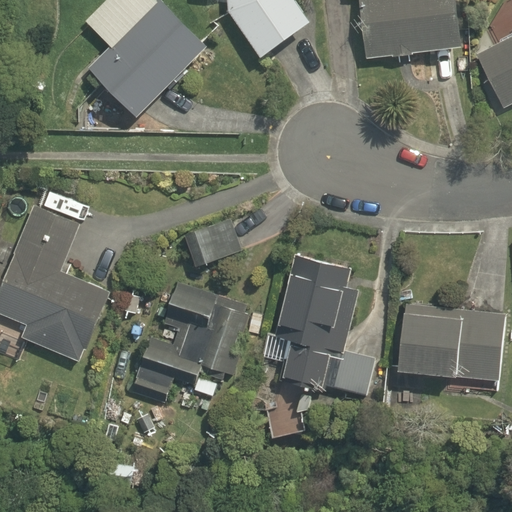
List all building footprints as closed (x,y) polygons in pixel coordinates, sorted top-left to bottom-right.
[(85,71),(128,114),(201,45),(158,0),(156,0),(151,6),(145,0),(96,0),(78,18),(108,50),(85,71)] [(219,0),(221,11),(253,55),(306,16),(293,0),(219,0)] [(349,0),(361,60),(451,43),(442,0),(349,0)] [(485,29),(491,41),(469,53),(500,111),(511,104),(511,15),(485,29)] [(0,272),(0,355),(17,362),(31,329),(82,351),(107,291),(56,270),(77,220),(31,200),(0,272)] [(188,265),(236,250),(224,216),(178,230),(188,265)] [(347,263),(291,253),(271,338),(284,340),(276,371),(315,380),(323,344),(338,347),(351,288),(342,286),(347,263)] [(223,376),(243,306),(167,280),(155,321),(170,326),(165,341),(143,334),(128,385),(165,395),(171,374),(189,379),(192,367),(223,376)] [(503,318),(397,308),(392,367),(498,377),(503,318)] [(375,358),(330,347),(321,385),(366,396),(375,358)]
